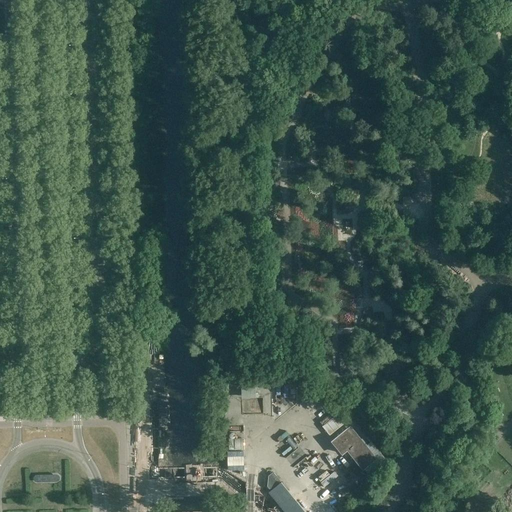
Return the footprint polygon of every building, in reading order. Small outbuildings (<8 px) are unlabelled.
[(272,163),(272,171),(280,170),(280,162),(272,163)] [(256,398),(255,385),(241,385),(242,399),(256,398)] [(315,417),(324,410),(320,405),(311,413),(315,417)] [(374,462),(347,429),(333,440),(344,454),(348,450),(364,470),(374,462)] [(241,450),(241,441),(229,442),(229,450),(241,450)] [(244,470),(243,452),(227,452),(228,470),(244,470)] [(280,481),(273,472),(268,476),(267,487),(270,489),(280,481)] [(305,511),(281,482),(268,493),(283,511),(305,511)]
